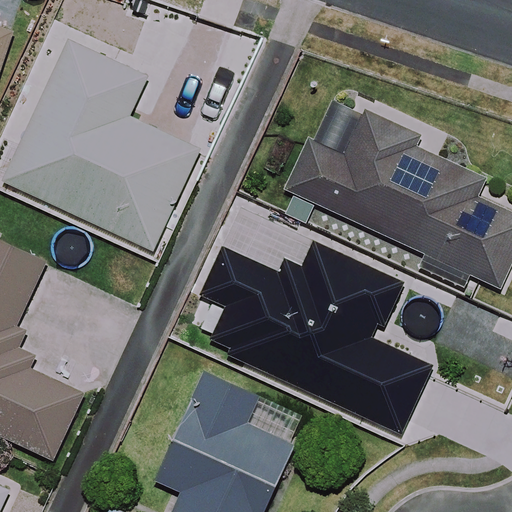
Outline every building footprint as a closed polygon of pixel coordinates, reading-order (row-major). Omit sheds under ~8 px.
[(0,77),(14,38),(0,33),(0,77)] [(148,78),(72,43),(6,183),(155,253),(203,151),(130,117),(148,78)] [(511,215),(476,198),(488,173),(444,152),(440,162),(415,150),(420,139),(367,114),(346,159),(311,142),(288,192),(500,292),(511,266),(511,215)] [(409,285),(267,221),(248,263),(225,253),(202,302),(230,315),(215,349),(401,433),(433,364),(384,342),(409,285)] [(131,303),(0,244),(0,434),(59,461),(88,397),(131,303)] [(256,394),(206,372),(158,479),(186,491),(176,511),(263,511),(302,429),(251,405),(256,394)] [(5,511),(17,489),(0,481),(0,511),(5,511)]
